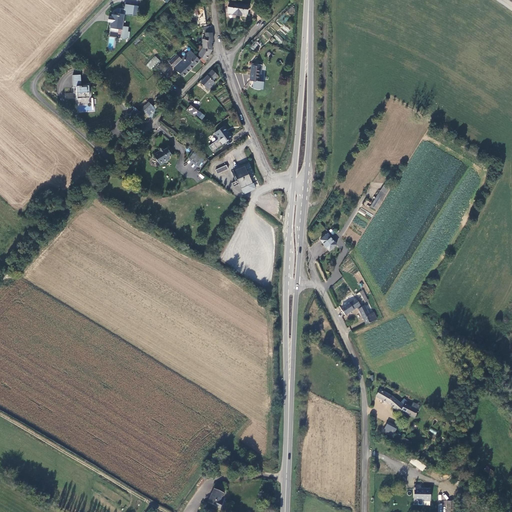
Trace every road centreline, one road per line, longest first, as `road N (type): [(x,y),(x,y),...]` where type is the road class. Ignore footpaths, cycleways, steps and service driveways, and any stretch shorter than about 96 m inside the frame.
road 1 (unclassified): [(364,511),(359,366),(319,286),(291,283)]
road 2 (secondary): [(291,283),(283,511)]
road 3 (unclassified): [(213,0),(220,52),(267,169),(299,185)]
road 4 (secondary): [(308,0),(299,185)]
road 5 (track): [(112,164),(0,280)]
